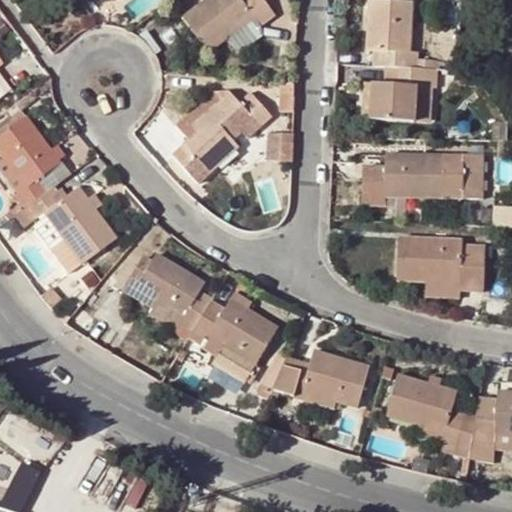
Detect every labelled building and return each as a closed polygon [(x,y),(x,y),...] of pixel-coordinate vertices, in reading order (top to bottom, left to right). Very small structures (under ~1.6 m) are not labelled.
[(274,14),(263,0),(207,0),(183,18),(208,51),(254,17),(260,24),(274,14)] [(374,51),(374,67),(386,67),(416,69),(416,59),(416,53),(411,52),(412,2),(376,0),(369,0),(367,50),(374,51)] [(436,70),(441,70),(441,62),(416,59),(416,69),(436,70)] [(416,69),(386,67),(386,84),(372,83),(371,120),(413,122),(414,109),(430,110),(431,112),(434,113),(437,112),(437,110),(437,108),(436,107),(435,106),(436,70),(416,69)] [(279,96),(293,97),(294,83),(280,82),(279,96)] [(371,120),(372,83),(365,83),(364,119),(371,120)] [(250,94),(229,93),(219,102),(198,122),(202,128),(187,143),(172,158),(204,192),(216,180),(209,174),(237,147),(232,140),(254,121),(260,126),(270,116),(250,94)] [(198,122),(219,102),(211,94),(184,120),(191,128),(182,137),(187,143),(202,128),(198,122)] [(24,207),(47,190),(39,179),(60,164),(58,161),(50,150),(24,117),(0,134),(0,156),(2,158),(25,189),(18,195),(15,196),(21,203),(24,207)] [(279,143),(280,134),(266,133),(265,160),(278,161),(279,143)] [(511,156),(511,141),(497,141),(496,156),(511,156)] [(292,145),(279,143),(278,161),(291,161),(292,145)] [(50,150),(58,161),(64,157),(55,146),(50,150)] [(384,156),(384,168),(384,180),(362,179),(362,205),(383,205),(383,197),(482,199),(483,158),(384,156)] [(0,159),(0,170),(18,195),(25,189),(2,158),(0,159)] [(362,168),(362,179),(384,180),(384,168),(362,168)] [(219,185),(216,180),(204,192),(208,195),(219,185)] [(61,200),(51,187),(47,190),(24,207),(12,216),(11,217),(21,229),(36,218),(43,213),(63,241),(81,265),(116,239),(93,209),(87,201),(77,188),(61,200)] [(94,196),(87,201),(93,209),(100,204),(94,196)] [(12,216),(24,207),(21,203),(8,212),(12,216)] [(43,213),(36,218),(56,245),(63,241),(43,213)] [(396,280),(426,282),(459,283),(459,289),(482,291),(484,247),(462,246),(462,242),(398,240),(396,280)] [(211,302),(212,300),(199,292),(204,284),(155,255),(152,262),(143,257),(123,291),(132,297),(138,289),(158,300),(174,310),(185,316),(181,325),(193,333),(204,313),(211,302)] [(459,283),(426,282),(425,297),(458,298),(459,289),(459,283)] [(138,289),(132,297),(153,308),(158,300),(138,289)] [(217,321),(204,313),(193,333),(189,339),(202,347),(207,339),(222,348),(216,358),(212,364),(245,383),(277,328),(246,310),(250,304),(233,294),(224,310),(217,321)] [(224,310),(211,302),(204,313),(217,321),(224,310)] [(185,316),(174,310),(169,318),(181,325),(185,316)] [(207,339),(202,347),(201,349),(216,358),(222,348),(207,339)] [(310,364),(287,358),(273,392),(280,393),(302,400),(304,392),(337,402),(358,408),(369,368),(314,352),(310,364)] [(393,371),(385,369),(382,380),(391,382),(393,371)] [(464,458),(468,459),(475,419),(464,416),(451,413),(456,392),(438,387),(428,384),(398,376),(387,417),(422,427),(445,433),(443,442),(441,452),(464,458)] [(428,384),(438,387),(440,381),(430,377),(428,384)] [(273,392),(268,401),(275,403),(280,393),(273,392)] [(335,409),(337,402),(304,392),(302,400),(335,409)] [(475,419),(468,459),(494,464),(495,450),(496,435),(511,435),(511,392),(498,392),(497,399),(496,417),(475,416),(475,419)] [(497,399),(478,399),(476,412),(475,416),(496,417),(497,399)] [(466,409),(464,416),(475,419),(475,416),(476,412),(466,409)] [(420,435),(443,442),(445,433),(422,427),(420,435)] [(511,435),(496,435),(495,450),(511,450),(511,435)] [(19,511),(24,511),(45,469),(27,460),(5,505),(19,511)] [(211,491),(204,489),(200,500),(207,502),(211,491)]
